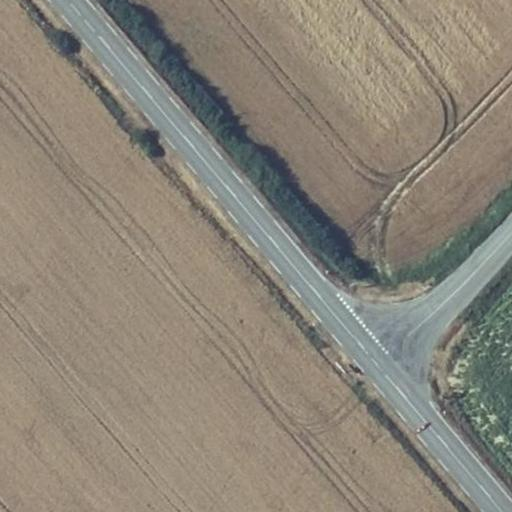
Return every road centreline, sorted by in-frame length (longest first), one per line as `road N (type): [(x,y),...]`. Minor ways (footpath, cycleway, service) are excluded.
road 1 (primary): [(76,0),(379,354)]
road 2 (primary): [(379,354),(508,511)]
road 3 (secondary): [(379,354),(430,320),(511,230)]
